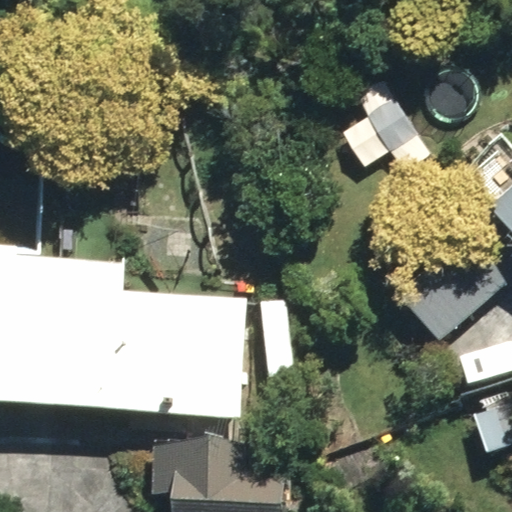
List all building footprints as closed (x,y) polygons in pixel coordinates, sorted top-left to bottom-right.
[(363,219),(382,241),(404,220),(385,201),(363,219)] [(511,202),(482,229),(511,263),(511,202)] [(433,352),(497,297),(447,240),(384,295),(433,352)] [(0,261),(0,422),(232,432),(237,308),(115,304),(115,274),(7,271),(7,262),(0,261)] [(260,336),(263,388),(289,387),(286,335),(260,336)] [(469,428),(478,452),(504,441),(495,417),(469,428)] [(293,511),(295,464),(145,458),(143,507),(151,507),(156,511),(293,511)]
